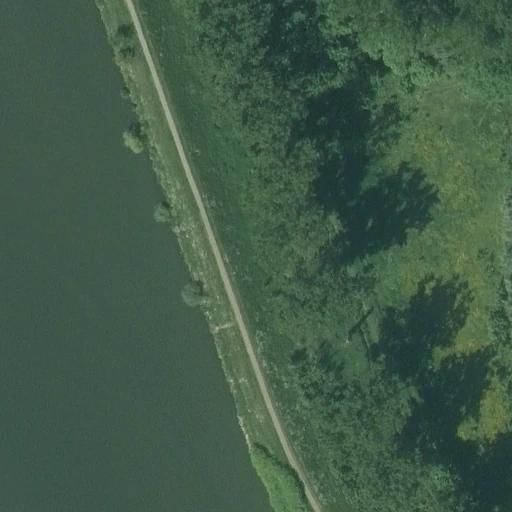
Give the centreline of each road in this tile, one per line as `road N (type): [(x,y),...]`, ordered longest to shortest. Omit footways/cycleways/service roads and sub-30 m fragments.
road 1 (unclassified): [(511,25),(417,35),(396,26),(377,0)]
road 2 (track): [(511,178),(502,202),(511,314)]
